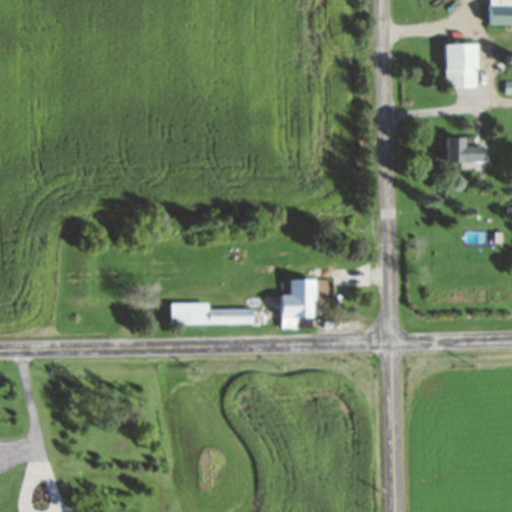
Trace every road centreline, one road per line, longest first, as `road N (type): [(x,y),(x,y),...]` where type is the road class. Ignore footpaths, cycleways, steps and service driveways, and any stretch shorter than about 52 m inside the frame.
road 1 (residential): [(384,0),(396,511)]
road 2 (tertiary): [(511,339),(0,350)]
